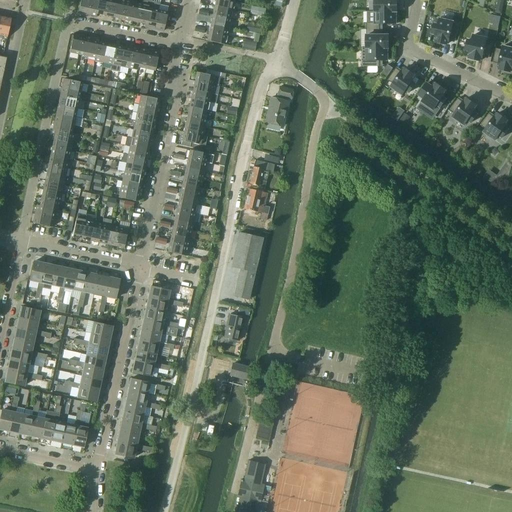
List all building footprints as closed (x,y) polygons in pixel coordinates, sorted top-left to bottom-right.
[(80,0),(78,13),(87,15),(89,0),(80,0)] [(89,0),(87,15),(96,17),(96,14),(98,0),(89,0)] [(98,0),(96,14),(104,16),(107,0),(98,0)] [(116,0),(107,0),(104,16),(113,17),(116,0)] [(125,0),(116,0),(113,17),(121,19),(125,0)] [(134,0),(125,0),(121,19),(129,21),(134,2),(134,0)] [(235,2),(222,0),(215,0),(214,7),(233,11),(235,2)] [(284,8),(286,0),(276,0),(275,6),(284,8)] [(397,12),(396,0),(374,0),(375,12),(397,12)] [(142,4),(134,2),(129,21),(138,23),(142,4)] [(151,6),(142,4),(138,23),(146,25),(150,9),(151,6)] [(233,11),(214,7),(212,15),(231,19),(233,11)] [(158,11),(150,9),(146,25),(145,27),(154,29),(158,11)] [(167,13),(158,11),(154,29),(163,31),(167,13)] [(397,24),(397,12),(375,12),(375,23),(366,23),(366,30),(379,30),(379,24),(397,24)] [(489,20),(493,20),(492,26),(499,27),(501,16),(490,14),(489,20)] [(229,28),(231,19),(212,15),(210,24),(229,28)] [(11,20),(0,17),(0,18),(0,36),(7,38),(11,20)] [(455,42),(458,28),(452,26),(453,22),(439,19),(438,25),(433,24),(431,34),(435,35),(434,41),(435,41),(435,42),(446,45),(447,44),(448,44),(449,40),(455,42)] [(229,28),(210,24),(209,32),(227,36),(229,28)] [(388,48),(388,36),(379,36),(379,30),(366,30),(366,48),(361,48),(388,48)] [(225,45),(227,36),(209,32),(207,41),(225,45)] [(82,36),(73,34),(69,53),(78,55),(82,36)] [(489,58),(492,44),(486,42),(486,39),(473,35),(471,41),(467,40),(465,50),(469,51),(468,57),(469,57),(469,59),(480,61),(480,60),(481,60),(482,56),(489,58)] [(91,38),(82,36),(78,55),(86,56),(87,57),(90,41),(91,41),(91,38)] [(98,42),(91,41),(90,41),(87,57),(86,56),(85,59),(94,61),(98,42)] [(107,44),(98,42),(94,61),(103,63),(107,44)] [(115,46),(107,44),(103,63),(111,65),(115,46)] [(115,46),(111,65),(110,71),(118,73),(120,67),(124,48),(115,46)] [(511,48),(503,46),(502,50),(496,49),(492,63),(499,64),(498,68),(499,68),(499,69),(510,72),(510,71),(511,71),(511,68),(511,48)] [(132,50),(124,48),(120,67),(128,68),(132,50)] [(388,60),(388,48),(361,48),(361,67),(379,67),(379,60),(388,60)] [(149,50),(141,49),(140,49),(140,51),(140,52),(137,67),(138,68),(145,69),(149,50)] [(140,51),(132,50),(128,68),(137,70),(138,68),(137,67),(140,52),(140,51)] [(158,52),(149,50),(145,69),(154,71),(158,52)] [(385,79),(393,68),(387,65),(380,75),(385,79)] [(411,82),(415,77),(414,76),(414,75),(405,69),(404,70),(403,69),(401,72),(396,68),(387,80),(393,84),(390,87),(402,95),(405,90),(409,93),(415,84),(411,82)] [(199,73),(196,73),(194,82),(218,87),(220,78),(219,78),(215,77),(210,76),(205,75),(199,73)] [(82,83),(63,79),(62,88),(80,92),(82,83)] [(219,87),(218,87),(194,82),(192,90),(211,94),(217,95),(219,87)] [(442,97),(446,92),(445,91),(445,90),(436,84),(435,85),(434,84),(432,87),(427,84),(418,95),(424,99),(421,102),(433,110),(436,105),(440,108),(446,100),(442,97)] [(290,99),(293,90),(279,87),(277,96),(290,99)] [(80,92),(62,88),(60,97),(79,101),(80,92)] [(211,94),(192,90),(191,98),(209,103),(211,94)] [(159,100),(140,96),(138,105),(157,109),(159,100)] [(79,101),(60,97),(58,105),(77,109),(79,101)] [(209,103),(191,98),(189,107),(208,111),(209,103)] [(282,127),(288,102),(271,98),(265,123),(282,127)] [(473,112),(477,107),(476,106),(476,105),(467,99),(466,100),(465,99),(463,102),(458,99),(449,110),(455,114),(452,117),(464,125),(467,120),(471,123),(477,115),(473,112)] [(77,109),(58,105),(56,113),(75,117),(77,109)] [(157,109),(138,105),(137,113),(155,117),(157,109)] [(208,111),(189,107),(187,115),(206,119),(208,111)] [(399,120),(404,109),(398,107),(393,117),(399,120)] [(75,117),(56,113),(54,122),(73,126),(75,117)] [(155,117),(137,113),(135,122),(154,126),(155,117)] [(404,114),(400,119),(405,122),(409,117),(404,114)] [(504,127),(508,122),(507,121),(507,120),(498,114),(497,115),(496,114),(494,117),(489,114),(480,125),(485,129),(483,132),(495,140),(498,135),(502,138),(508,130),(504,127)] [(206,119),(187,115),(185,124),(204,128),(206,119)] [(73,126),(54,122),(52,131),(55,131),(71,134),(73,126)] [(154,126),(135,122),(133,130),(152,134),(154,126)] [(204,128),(185,124),(183,132),(202,136),(204,128)] [(152,134),(133,130),(131,138),(150,142),(152,134)] [(55,131),(54,140),(72,144),(74,135),(71,134),(55,131)] [(206,137),(202,136),(183,132),(181,146),(190,148),(191,143),(195,144),(200,145),(205,146),(206,137)] [(148,151),(150,142),(131,138),(126,137),(125,146),(129,147),(148,151)] [(72,144),(54,140),(52,148),(71,152),(72,144)] [(222,140),(219,154),(223,155),(227,155),(228,148),(229,142),(226,141),(222,140)] [(148,151),(129,147),(128,155),(146,159),(148,151)] [(71,152),(52,148),(50,156),(69,160),(71,152)] [(213,155),(208,154),(189,150),(187,159),(206,163),(211,165),(213,155)] [(146,159),(128,155),(126,164),(145,168),(146,159)] [(69,160),(50,156),(48,165),(67,169),(69,160)] [(204,172),(206,163),(187,159),(185,168),(204,172)] [(264,187),(268,172),(272,173),(274,165),(254,161),(253,167),(252,170),(249,184),(264,187)] [(511,164),(507,161),(497,176),(492,184),(494,185),(508,180),(511,165),(511,164)] [(145,168),(126,164),(124,172),(143,176),(145,168)] [(67,169),(48,165),(46,173),(65,177),(67,169)] [(204,172),(185,168),(184,176),(202,180),(204,172)] [(143,176),(124,172),(122,180),(141,184),(143,176)] [(65,177),(46,173),(45,182),(63,186),(65,177)] [(202,180),(184,176),(182,185),(201,189),(202,180)] [(141,184),(122,180),(120,189),(139,193),(141,184)] [(63,186),(45,182),(43,190),(61,194),(63,186)] [(201,189),(182,185),(180,193),(199,197),(201,189)] [(137,202),(139,193),(120,189),(118,198),(137,202)] [(248,189),(243,209),(261,213),(267,215),(269,207),(263,206),(266,193),(248,189)] [(61,194),(43,190),(41,198),(60,202),(61,194)] [(199,197),(180,193),(178,201),(197,205),(199,197)] [(58,211),(60,202),(41,198),(39,206),(39,207),(55,210),(55,211),(58,211)] [(202,206),(197,205),(178,201),(176,210),(195,214),(200,215),(202,206)] [(61,212),(58,211),(55,211),(55,210),(39,207),(39,206),(36,205),(34,214),(53,219),(59,220),(61,212)] [(195,214),(176,210),(175,218),(193,222),(195,214)] [(81,239),(85,220),(86,216),(77,213),(72,237),(81,239)] [(51,228),(53,219),(34,214),(33,223),(51,228)] [(193,222),(175,218),(173,227),(191,231),(193,222)] [(89,241),(93,222),(85,220),(81,239),(89,241)] [(106,245),(110,226),(111,221),(103,220),(102,224),(98,243),(106,245)] [(98,243),(102,224),(93,222),(89,241),(98,243)] [(115,246),(119,228),(110,226),(106,245),(115,246)] [(191,231),(173,227),(171,235),(190,239),(191,231)] [(128,230),(119,228),(115,246),(124,248),(128,230)] [(248,300),(262,238),(239,233),(231,267),(239,269),(233,296),(248,300)] [(190,239),(171,235),(169,243),(188,247),(190,239)] [(188,247),(169,243),(167,252),(186,256),(188,247)] [(45,264),(33,262),(29,280),(38,282),(40,283),(45,264)] [(50,290),(51,285),(55,266),(45,264),(40,283),(38,282),(35,297),(35,298),(37,298),(40,299),(40,298),(42,288),(50,290)] [(66,269),(55,266),(51,285),(59,287),(62,287),(66,269)] [(62,287),(59,287),(58,295),(62,296),(64,288),(72,290),(76,271),(66,269),(62,287)] [(83,292),(87,273),(76,271),(72,290),(71,297),(79,299),(80,291),(83,292)] [(83,292),(80,291),(79,299),(83,300),(85,292),(93,294),(97,275),(87,273),(83,292)] [(108,278),(97,275),(93,294),(101,296),(104,296),(108,278)] [(104,296),(101,296),(100,304),(105,305),(106,297),(115,299),(119,280),(108,278),(104,296)] [(169,291),(152,287),(152,286),(150,286),(148,298),(167,302),(166,304),(174,306),(175,301),(167,300),(169,291)] [(167,302),(148,298),(146,308),(164,312),(166,304),(167,302)] [(21,307),(19,317),(38,321),(40,311),(22,307),(21,307)] [(164,312),(146,308),(143,319),(162,323),(162,325),(169,327),(170,322),(163,321),(164,312)] [(238,341),(243,318),(229,315),(224,337),(238,341)] [(38,321),(19,317),(16,329),(35,333),(34,335),(42,337),(43,332),(35,330),(38,321)] [(162,323),(143,319),(141,330),(160,334),(162,325),(162,323)] [(93,323),(91,332),(110,336),(112,326),(111,326),(93,323)] [(35,333),(16,329),(14,339),(33,343),(34,335),(35,333)] [(160,334),(141,330),(139,340),(158,344),(157,347),(165,348),(166,343),(158,342),(160,334)] [(91,332),(89,342),(88,344),(107,348),(110,336),(91,332)] [(31,352),(33,343),(14,339),(12,350),(30,354),(30,356),(34,357),(38,358),(39,353),(31,352)] [(107,348),(88,344),(89,342),(81,340),(80,345),(88,347),(86,355),(105,359),(107,348)] [(158,344),(139,340),(137,351),(155,355),(157,347),(158,344)] [(34,357),(30,356),(30,354),(12,350),(9,360),(28,365),(33,365),(34,357)] [(155,355),(137,351),(134,361),(153,365),(153,368),(160,369),(161,364),(154,363),(155,355)] [(86,355),(84,363),(84,365),(103,370),(105,359),(86,355)] [(28,365),(9,360),(7,371),(26,375),(25,377),(33,379),(34,374),(26,373),(28,365)] [(103,370),(84,365),(84,363),(77,361),(76,366),(83,368),(82,376),(100,380),(103,370)] [(153,365),(134,361),(132,373),(133,373),(151,376),(153,368),(153,365)] [(244,380),(247,368),(233,365),(230,376),(244,380)] [(64,379),(65,371),(57,370),(56,378),(64,379)] [(26,375),(7,371),(5,383),(6,383),(6,382),(23,386),(25,377),(26,375)] [(82,376),(80,384),(79,387),(98,391),(100,380),(82,376)] [(131,378),(128,389),(147,393),(149,383),(132,379),(131,378)] [(98,391),(79,387),(80,384),(72,382),(71,387),(79,389),(77,398),(94,401),(94,402),(95,402),(98,391)] [(147,393),(128,389),(126,401),(145,405),(144,407),(152,409),(153,404),(145,402),(147,393)] [(145,405),(126,401),(123,411),(142,415),(144,407),(145,405)] [(0,417),(0,429),(9,431),(13,412),(15,413),(17,405),(12,404),(10,412),(2,410),(0,417)] [(31,417),(23,415),(19,434),(30,436),(34,417),(36,418),(38,410),(33,409),(31,417)] [(142,415),(123,411),(121,422),(140,426),(139,428),(147,430),(148,425),(141,423),(142,415)] [(23,415),(15,413),(13,412),(9,431),(19,434),(23,415)] [(52,421),(44,419),(40,438),(51,440),(55,422),(57,422),(59,414),(54,413),(52,421)] [(44,419),(36,418),(34,417),(30,436),(40,438),(44,419)] [(72,445),(76,426),(78,427),(80,419),(75,418),(74,426),(65,424),(61,443),(72,445)] [(267,438),(271,424),(260,421),(256,435),(267,438)] [(65,424),(57,422),(55,422),(51,440),(61,443),(65,424)] [(140,426),(121,422),(119,432),(138,436),(139,428),(140,426)] [(87,429),(78,427),(76,426),(72,445),(83,447),(87,429)] [(138,436),(119,432),(117,443),(135,447),(135,449),(143,451),(144,446),(136,445),(138,436)] [(135,447),(117,443),(114,455),(115,455),(116,454),(133,458),(135,449),(135,447)] [(257,502),(261,485),(262,486),(262,485),(261,485),(265,465),(247,461),(243,481),(240,480),(236,498),(239,498),(236,511),(254,511),(257,502),(258,503),(258,502),(257,502)]
